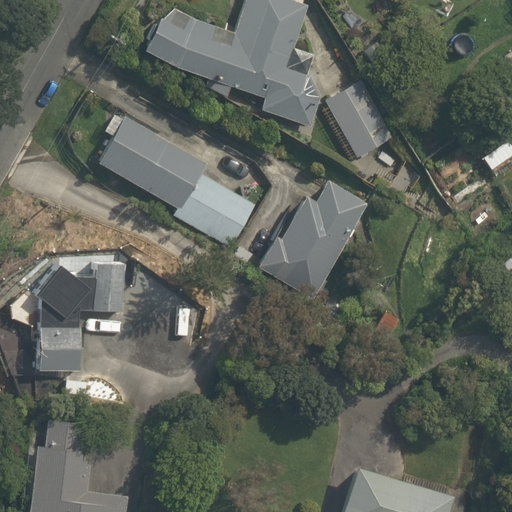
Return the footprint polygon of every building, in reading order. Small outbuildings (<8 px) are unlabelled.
[(159,10),(144,52),(261,94),(256,107),(306,125),(316,97),(308,94),(314,77),(286,67),(307,7),(287,0),(249,0),(235,38),(159,10)] [(391,139),(359,85),(323,106),(355,160),(391,139)] [(176,220),(230,249),(255,204),(204,176),(212,161),(122,112),(96,160),(183,207),(176,220)] [(312,202),(298,195),(250,283),(303,312),(362,204),(323,183),(312,202)] [(13,277),(39,297),(34,368),(77,370),(80,319),(89,308),(118,310),(121,258),(69,255),(68,264),(41,242),(13,277)] [(124,511),(136,433),(87,434),(88,421),(43,420),(41,422),(39,425),(37,427),(35,430),(34,432),(32,435),(31,438),(29,441),(28,443),(27,446),(26,449),(25,452),(24,455),(23,458),(23,461),(22,464),(22,467),(21,470),(21,473),(21,477),(21,480),(21,483),(21,486),(22,489),(22,492),(23,495),(23,498),(24,501),(25,504),(26,507),(27,510),(27,511),(124,511)] [(443,511),(449,495),(356,466),(342,511),(443,511)]
